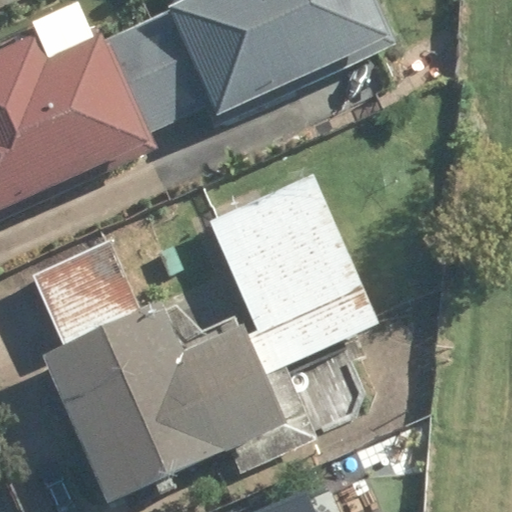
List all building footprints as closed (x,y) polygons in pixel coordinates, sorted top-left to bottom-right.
[(191,0),(194,7),(99,51),(142,146),(199,120),(207,138),(371,63),(342,0),(191,0)] [(71,66),(58,35),(0,60),(0,228),(131,172),(83,60),(71,66)] [(308,188),(200,235),(263,381),(371,335),(308,188)] [(147,327),(36,373),(93,511),(112,511),(271,447),(229,344),(165,370),(147,327)] [(307,511),(295,486),(238,511),(307,511)]
